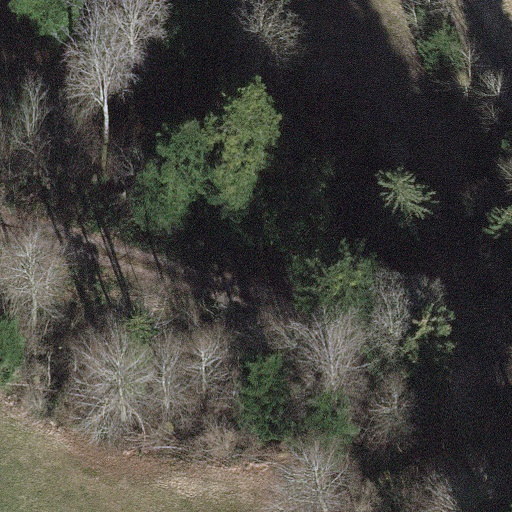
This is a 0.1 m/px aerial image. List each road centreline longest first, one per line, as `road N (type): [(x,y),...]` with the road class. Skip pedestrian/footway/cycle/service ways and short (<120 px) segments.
road 1 (track): [(0,234),(137,290),(295,338),(453,372),(511,368)]
road 2 (track): [(511,111),(435,0)]
